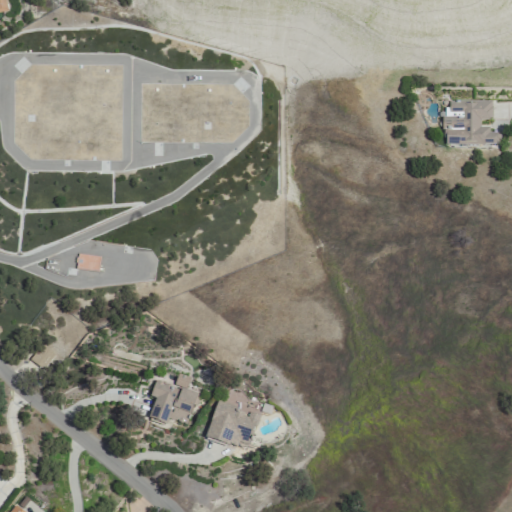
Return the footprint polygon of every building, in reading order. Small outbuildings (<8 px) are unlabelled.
[(443,146),(499,145),(499,133),(488,133),(488,127),(479,127),(479,120),(491,120),(491,100),(448,100),(448,108),(442,108),(443,146)] [(99,256),(76,254),(75,269),(97,272),(99,256)] [(29,360),(43,370),(53,354),(39,344),(29,360)] [(195,395),(154,381),(149,397),(154,398),(147,420),(165,426),(167,419),(185,425),(195,395)] [(258,415),(248,413),(247,415),(234,412),(236,406),(215,400),(204,439),(236,448),(237,443),(249,447),(258,415)]
